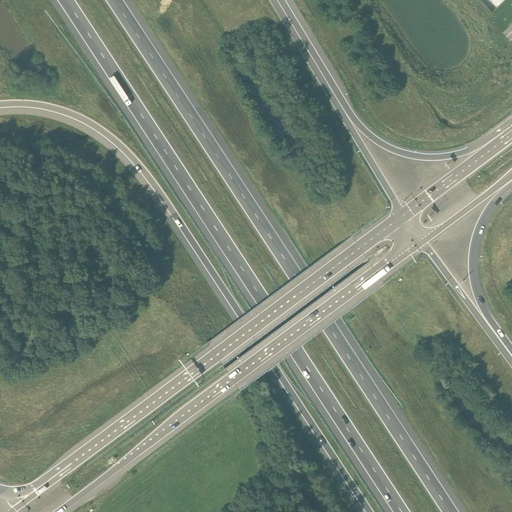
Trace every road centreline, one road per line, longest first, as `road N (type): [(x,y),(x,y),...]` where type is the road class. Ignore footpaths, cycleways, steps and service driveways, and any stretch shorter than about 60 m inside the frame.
road 1 (motorway): [(62,0),(400,511)]
road 2 (motorway): [(449,511),(115,0)]
road 3 (motorway): [(0,106),(61,112),(130,156),(368,511)]
road 4 (trunk): [(402,215),(5,511)]
road 5 (trunk): [(58,511),(422,242)]
road 6 (motorway): [(511,133),(453,154),(414,155),(357,125),(335,88)]
road 7 (motorway): [(485,328),(472,250),(483,217),(511,176)]
road 8 (motorway): [(402,215),(335,88)]
road 9 (trunk): [(511,135),(402,215)]
